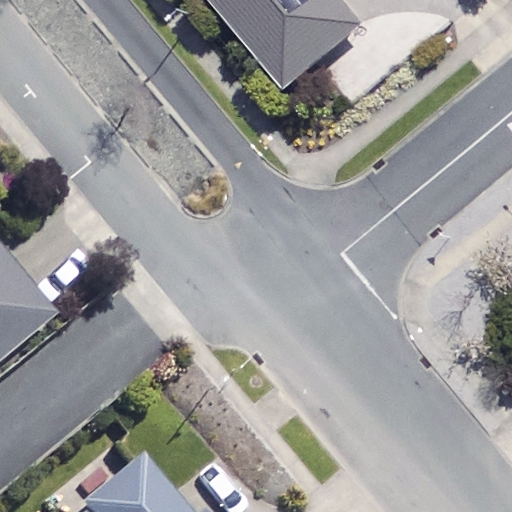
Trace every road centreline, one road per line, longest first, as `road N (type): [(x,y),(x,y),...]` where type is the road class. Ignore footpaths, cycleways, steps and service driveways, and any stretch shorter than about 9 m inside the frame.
road 1 (residential): [(42,0),(289,299)]
road 2 (residential): [(289,299),(511,113)]
road 3 (residential): [(289,299),(470,511)]
